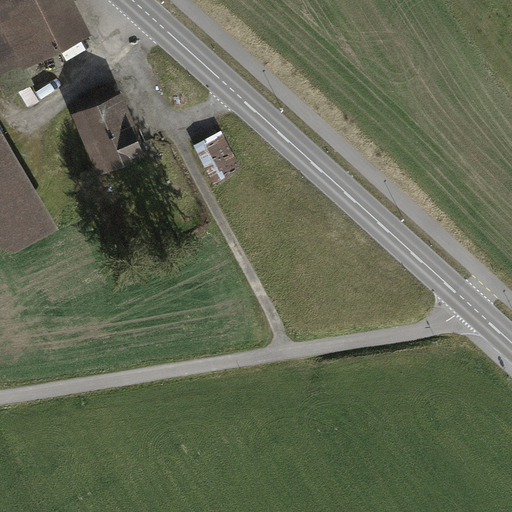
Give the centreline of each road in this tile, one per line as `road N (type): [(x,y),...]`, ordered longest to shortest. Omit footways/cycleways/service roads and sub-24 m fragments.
road 1 (tertiary): [(133,0),(511,343)]
road 2 (track): [(470,305),(456,319),(416,331),(0,398)]
